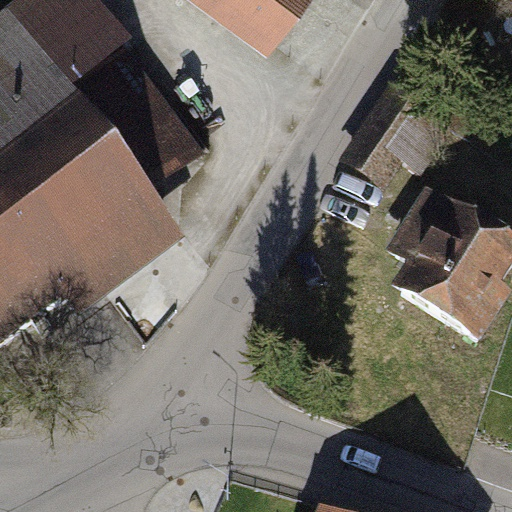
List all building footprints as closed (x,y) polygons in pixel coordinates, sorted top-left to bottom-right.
[(0,372),(2,375),(179,244),(145,199),(201,157),(83,0),(24,0),(0,18),(0,372)] [(290,0),(206,0),(261,40),(290,0)] [(394,93),(341,172),(382,199),(434,120),(394,93)] [(511,284),(511,244),(425,194),(387,260),(405,271),(391,294),(477,344),(511,284)] [(511,325),(491,390),(511,396),(511,325)]
